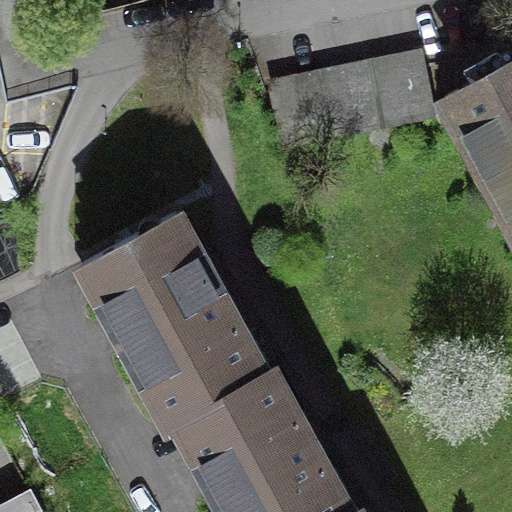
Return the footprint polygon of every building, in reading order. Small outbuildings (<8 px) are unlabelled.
[(417,117),(405,49),(270,72),(282,140),(417,117)] [(511,58),(445,95),(446,98),(450,96),(467,129),(464,131),(511,219),(511,58)] [(174,418),(287,357),(200,198),(87,260),(174,418)] [(224,511),(343,511),(365,500),(287,357),(174,418),(224,511)] [(371,511),(365,500),(343,511),(371,511)]
